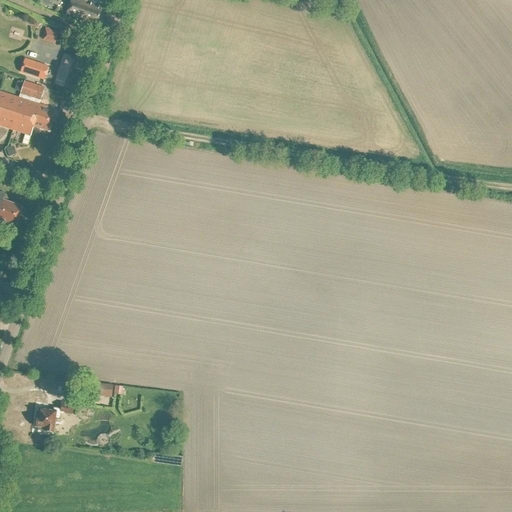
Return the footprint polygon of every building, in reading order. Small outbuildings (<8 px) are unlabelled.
[(85,3),(75,0),(70,0),(66,16),(97,26),(101,12),(99,11),(100,7),(90,4),(89,8),(84,7),(85,3)] [(42,39),(55,44),(59,32),(46,28),(42,39)] [(83,62),(65,56),(55,85),(70,90),(76,75),(78,76),(83,62)] [(25,59),(21,72),(44,80),(49,66),(25,59)] [(20,95),(18,98),(39,105),(40,101),(44,89),(24,82),(20,95)] [(0,92),(0,126),(32,137),(35,127),(49,132),(56,112),(48,109),(48,108),(39,105),(18,98),(0,92)] [(13,146),(6,149),(9,157),(17,154),(13,146)] [(0,192),(0,223),(7,226),(8,224),(17,227),(21,216),(24,208),(8,203),(6,195),(0,192)] [(93,383),(92,395),(112,397),(113,385),(93,383)] [(74,406),(61,404),(60,409),(54,408),(53,412),(39,410),(37,418),(36,418),(35,427),(38,428),(37,432),(44,433),(44,431),(53,432),(54,424),(60,424),(63,422),(64,414),(72,415),(74,406)]
